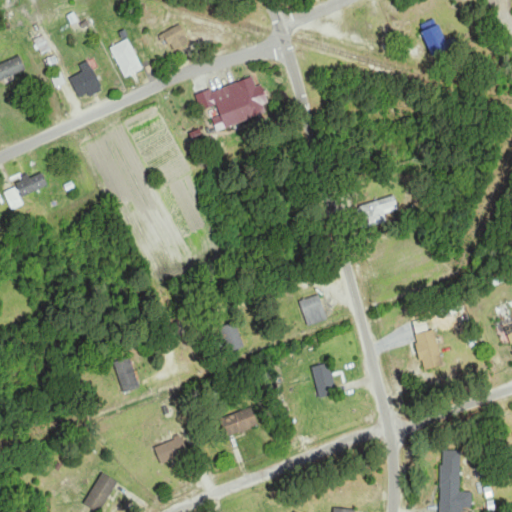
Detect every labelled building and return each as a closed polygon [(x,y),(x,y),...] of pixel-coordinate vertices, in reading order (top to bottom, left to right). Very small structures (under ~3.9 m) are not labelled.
[(423,31),(434,57),(452,49),(440,23),(423,31)] [(173,51),(191,43),(182,24),(165,32),(173,51)] [(126,77),(144,68),(129,38),(111,47),(126,77)] [(0,81),(27,69),(21,55),(0,64),(0,81)] [(81,64),(84,73),(73,76),(81,99),(102,91),(92,60),(81,64)] [(269,113),(256,76),(213,92),(226,128),(269,113)] [(23,195),(49,187),(44,172),(18,180),(23,195)] [(6,192),(13,210),(24,205),(17,188),(6,192)] [(385,212),(400,203),(392,190),(358,210),(370,230),(389,218),(385,212)] [(309,326),(329,320),(320,294),(301,301),(309,326)] [(243,348),(239,324),(220,327),(225,352),(243,348)] [(423,370),(444,366),(436,330),(415,335),(423,370)] [(140,389),(132,357),(116,362),(124,393),(140,389)] [(312,368),(321,399),(338,394),(329,363),(312,368)] [(260,426),(253,408),(223,419),(230,437),(260,426)] [(166,467),(190,452),(180,435),(156,450),(166,467)] [(461,492),(461,451),(443,450),(441,511),(459,511),(459,508),(473,509),(474,492),(461,492)] [(85,503),(99,511),(100,511),(119,482),(104,472),(85,503)]
